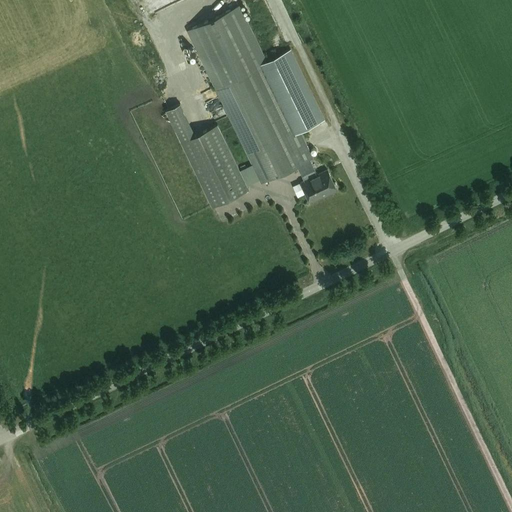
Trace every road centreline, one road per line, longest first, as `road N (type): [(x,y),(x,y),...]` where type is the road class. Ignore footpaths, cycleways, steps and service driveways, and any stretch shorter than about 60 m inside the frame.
road 1 (unclassified): [(0,441),(511,196)]
road 2 (unknown): [(389,255),(511,506)]
